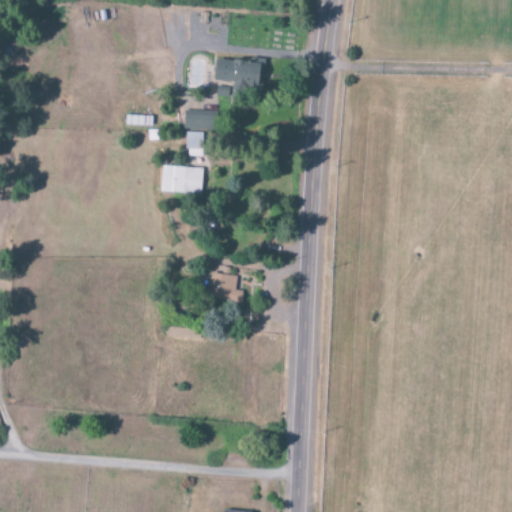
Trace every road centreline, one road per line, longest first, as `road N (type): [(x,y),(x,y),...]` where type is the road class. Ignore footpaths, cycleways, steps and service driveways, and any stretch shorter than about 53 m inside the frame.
road 1 (tertiary): [(329,0),(313,132),(295,511)]
road 2 (residential): [(0,454),(296,473)]
